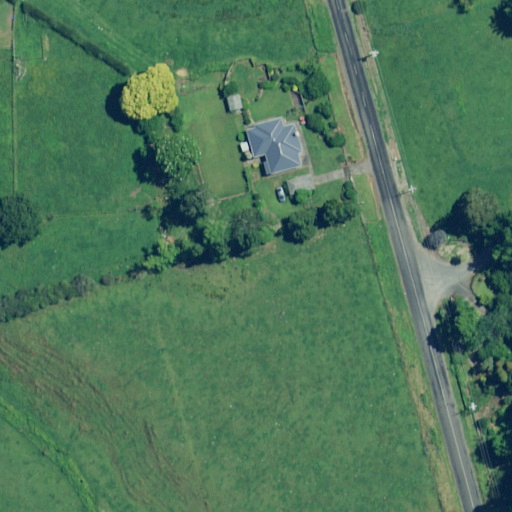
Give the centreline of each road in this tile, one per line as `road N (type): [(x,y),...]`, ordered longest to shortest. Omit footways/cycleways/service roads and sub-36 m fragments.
road 1 (unclassified): [(337,0),(476,511)]
road 2 (track): [(511,192),(483,244),(420,303)]
